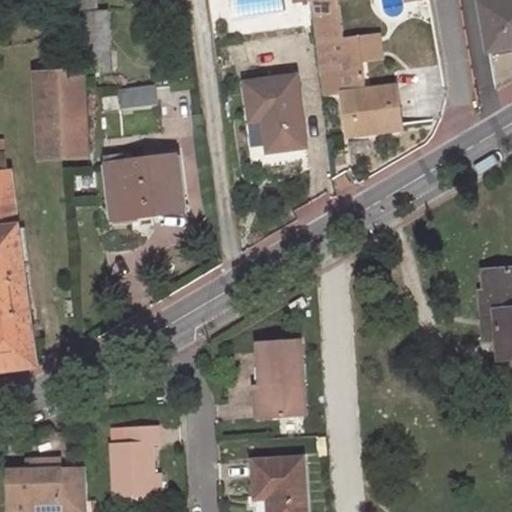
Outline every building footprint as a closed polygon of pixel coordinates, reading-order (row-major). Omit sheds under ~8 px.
[(511,0),(485,0),(480,1),(489,51),(511,46),(511,0)] [(113,70),(113,10),(91,9),(90,70),(113,70)] [(338,92),(344,91),(349,134),(372,131),(371,126),(402,122),(397,84),(366,88),(362,58),(358,34),(358,33),(342,35),(340,11),(316,14),(322,71),(335,69),(338,92)] [(377,32),(358,34),(362,58),(380,56),(377,32)] [(86,68),(42,70),(47,159),(91,157),(86,68)] [(298,75),(247,83),(252,119),(264,118),(269,150),(308,145),(298,75)] [(371,126),(372,131),(403,127),(402,122),(371,126)] [(0,225),(21,222),(14,168),(9,169),(6,138),(0,139),(0,225)] [(180,156),(104,167),(112,216),(187,206),(180,156)] [(345,175),(335,180),(340,189),(350,183),(345,175)] [(21,222),(0,225),(0,281),(28,279),(21,222)] [(511,269),(484,271),(486,293),(495,292),(499,338),(500,359),(511,358),(511,269)] [(0,281),(0,370),(34,366),(36,367),(38,364),(28,279),(0,281)] [(495,292),(486,293),(479,293),(483,339),(499,338),(495,292)] [(303,417),(297,340),(254,343),(257,386),(251,386),(252,403),(264,402),(265,419),(265,420),(303,417)] [(252,403),(253,421),(265,420),(265,419),(264,402),(252,403)] [(149,474),(148,443),(155,443),(155,426),(124,428),(125,445),(110,446),(112,497),(150,496),(150,489),(149,474)] [(305,511),(302,458),(254,459),(255,497),(267,497),(268,511),(305,511)] [(58,460),(33,461),(33,471),(23,471),(7,472),(7,511),(86,511),(85,468),(58,469),(58,460)] [(33,471),(33,461),(23,461),(23,471),(33,471)] [(158,496),(157,478),(157,474),(149,474),(150,489),(150,496),(158,496)]
